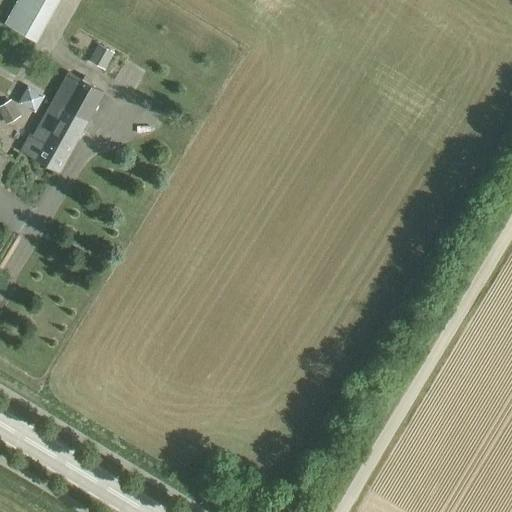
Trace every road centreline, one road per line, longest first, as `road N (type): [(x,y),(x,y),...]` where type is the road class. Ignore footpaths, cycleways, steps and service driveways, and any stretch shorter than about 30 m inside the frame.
road 1 (unclassified): [(342,511),(511,229)]
road 2 (secondary): [(145,511),(0,423)]
